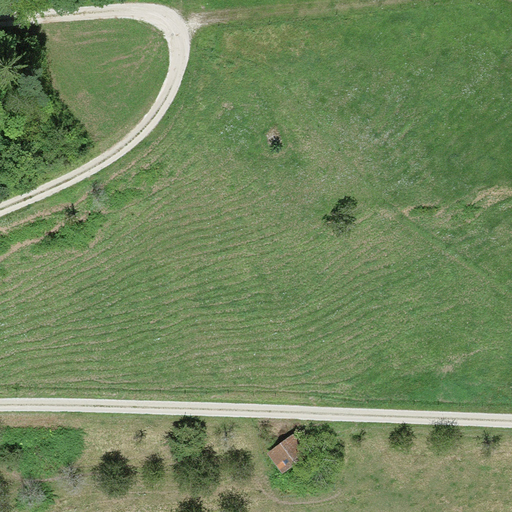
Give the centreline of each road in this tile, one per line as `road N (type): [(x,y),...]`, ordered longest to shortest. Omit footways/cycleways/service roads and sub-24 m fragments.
road 1 (track): [(0,403),(511,421)]
road 2 (track): [(0,23),(106,14),(180,19),(185,46),(175,88),(137,147),(0,210)]
road 3 (track): [(450,0),(180,19)]
